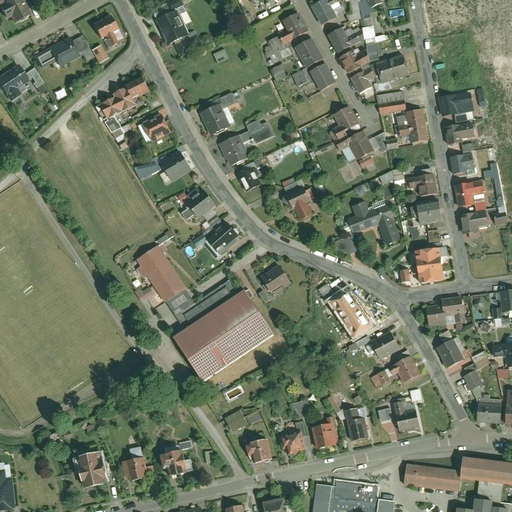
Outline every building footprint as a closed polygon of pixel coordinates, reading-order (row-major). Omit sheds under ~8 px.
[(14,25),(32,17),(24,0),(10,0),(11,1),(0,6),(0,12),(4,20),(10,17),(14,25)] [(313,0),(312,1),(322,20),(335,13),(328,1),(329,0),(313,0)] [(478,0),(424,0),(430,33),(483,24),(478,0)] [(173,5),(156,14),(167,38),(185,29),(173,5)] [(306,29),(295,9),(282,16),(287,26),(279,30),(283,37),(289,33),(291,37),(306,29)] [(119,33),(111,18),(93,27),(101,42),(106,39),(111,49),(119,45),(114,35),(119,33)] [(341,24),(328,31),(337,48),(364,34),(359,26),(346,33),(341,24)] [(498,36),(494,37),(492,29),(475,33),(477,47),(499,43),(498,36)] [(320,54),(310,34),(296,42),(306,62),(320,54)] [(81,37),(72,43),(79,55),(88,50),(81,37)] [(70,38),(33,58),(40,72),(56,63),(59,69),(80,58),(79,55),(72,43),(70,38)] [(353,46),(339,53),(348,69),(368,58),(366,44),(355,50),(353,46)] [(101,47),(91,52),(99,66),(108,61),(101,47)] [(216,63),(227,58),(223,49),(212,54),(216,63)] [(402,52),(376,60),(382,78),(407,71),(402,52)] [(474,58),(480,89),(491,87),(485,56),(474,58)] [(333,78),(323,59),(311,66),(321,85),(333,78)] [(368,63),(350,73),(359,89),(371,83),(367,74),(371,72),(368,63)] [(281,64),(270,68),(275,80),(286,76),(281,64)] [(24,77),(17,67),(0,78),(0,86),(12,104),(23,97),(18,89),(28,83),(24,77)] [(34,70),(24,77),(28,83),(32,80),(35,84),(33,85),(36,90),(44,85),(34,70)] [(296,87),(307,82),(302,70),(290,75),(296,87)] [(147,86),(141,74),(125,82),(126,84),(130,94),(147,86)] [(108,97),(101,101),(106,112),(133,100),(130,94),(126,84),(120,87),(114,90),(115,93),(108,97)] [(511,84),(483,90),(505,207),(511,205),(511,84)] [(405,91),(378,95),(381,116),(408,112),(405,91)] [(473,93),(441,97),(443,116),(475,112),(473,93)] [(218,102),(202,109),(211,128),(227,121),(218,102)] [(357,119),(348,103),(334,110),(339,120),(332,124),(336,130),(357,119)] [(424,109),(408,112),(413,144),(429,141),(424,109)] [(162,115),(144,124),(153,142),(170,133),(162,115)] [(112,116),(103,121),(113,139),(122,134),(112,116)] [(474,122),(445,127),(449,144),(478,139),(474,122)] [(373,146),(362,126),(336,140),(339,145),(349,140),(357,154),(373,146)] [(237,132),(219,140),(229,160),(246,152),(237,132)] [(181,153),(162,164),(172,181),(191,170),(181,153)] [(476,153),(453,157),(455,174),(479,170),(476,153)] [(251,166),(239,171),(246,186),(258,180),(251,166)] [(438,193),(434,168),(423,170),(424,176),(411,178),(413,188),(421,187),(422,196),(438,193)] [(378,174),(379,184),(402,181),(401,171),(378,174)] [(483,181),(456,185),(459,208),(487,204),(483,181)] [(298,216),(310,210),(304,198),(308,196),(302,182),(286,190),(298,216)] [(213,202),(202,186),(199,188),(196,184),(186,191),(189,195),(186,197),(197,213),(213,202)] [(348,216),(353,228),(376,218),(385,241),(399,235),(386,201),(368,208),(364,198),(352,203),(356,212),(348,216)] [(443,219),(440,202),(419,206),(422,223),(443,219)] [(480,212),(462,216),(466,240),(484,237),(480,212)] [(226,221),(209,236),(219,247),(236,232),(226,221)] [(158,245),(173,236),(170,231),(155,239),(158,245)] [(156,244),(138,255),(166,297),(184,285),(156,244)] [(418,253),(422,282),(445,279),(441,249),(418,253)] [(278,261),(261,273),(271,288),(288,277),(278,261)] [(400,283),(408,282),(407,269),(400,270),(400,283)] [(185,324),(171,334),(201,379),(274,330),(244,285),(240,288),(230,273),(193,298),(184,285),(166,297),(185,324)] [(140,303),(153,294),(148,287),(141,291),(139,288),(133,292),(140,303)] [(368,321),(346,288),(330,299),(353,332),(368,321)] [(511,289),(502,291),(505,311),(511,310),(511,289)] [(445,305),(428,308),(431,326),(448,323),(447,316),(456,315),(457,322),(466,321),(463,296),(444,299),(445,305)] [(389,326),(371,336),(380,355),(399,345),(389,326)] [(465,358),(455,339),(437,349),(447,368),(465,358)] [(396,372),(401,380),(421,370),(410,350),(387,362),(393,374),(396,372)] [(471,357),(475,369),(488,365),(485,353),(471,357)] [(473,365),(458,371),(460,376),(475,370),(473,365)] [(496,379),(507,378),(507,369),(496,370),(496,379)] [(465,377),(472,390),(484,385),(477,371),(465,377)] [(410,401),(420,400),(418,389),(409,391),(410,401)] [(391,397),(398,426),(417,421),(414,405),(404,407),(401,395),(391,397)] [(291,403),(296,419),(308,415),(304,399),(291,403)] [(343,407),(349,438),(370,434),(364,403),(343,407)] [(503,406),(480,405),(479,422),(502,424),(503,406)] [(238,409),(222,418),(230,433),(246,424),(238,409)] [(310,421),(315,444),(332,440),(331,434),(337,433),(332,409),(320,412),(322,419),(310,421)] [(96,422),(84,427),(88,436),(100,431),(96,422)] [(284,445),(286,452),(305,447),(299,426),(277,432),(281,446),(284,445)] [(254,453),(255,460),(267,457),(266,452),(270,451),(267,435),(246,439),(247,442),(243,443),(245,454),(254,453)] [(166,473),(184,469),(183,465),(187,464),(184,450),(180,450),(178,441),(163,444),(165,450),(158,452),(162,468),(164,467),(166,473)] [(83,481),(84,487),(105,482),(103,476),(106,475),(102,459),(99,460),(96,450),(79,454),(82,463),(76,464),(81,481),(83,481)] [(142,451),(120,456),(126,479),(148,474),(142,451)] [(463,466),(406,459),(404,478),(461,484),(462,476),(477,477),(475,491),(473,506),(455,503),(453,511),(511,511),(511,459),(464,455),(463,466)] [(378,479),(332,474),(331,479),(313,477),(308,511),(335,511),(336,503),(371,507),(370,511),(391,511),(394,495),(376,493),(378,479)] [(0,476),(0,497),(13,496),(10,475),(0,476)] [(288,511),(285,499),(264,504),(265,511),(288,511)]
